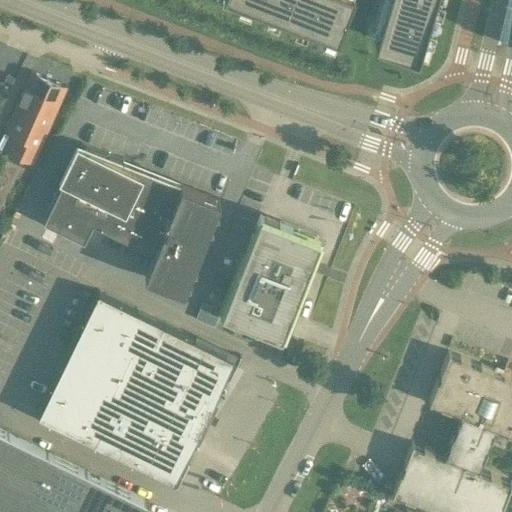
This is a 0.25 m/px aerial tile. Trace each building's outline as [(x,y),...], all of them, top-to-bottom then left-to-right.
[(248,0),(337,35),(350,0),(248,0)] [(384,0),(374,36),(417,49),(431,0),(384,0)] [(5,148),(15,152),(48,77),(31,70),(6,128),(12,131),(5,148)] [(7,72),(2,82),(10,86),(15,76),(7,72)] [(48,77),(15,152),(33,160),(66,85),(48,77)] [(60,172),(64,174),(42,218),(83,238),(92,220),(153,249),(144,272),(183,288),(219,196),(75,140),(60,172)] [(221,308),(281,332),(305,269),(313,272),(317,261),(310,258),(319,235),(259,211),(221,308)] [(37,413),(166,476),(179,471),(231,365),(226,352),(97,289),(37,413)] [(496,426),(511,433),(511,375),(448,350),(428,400),(461,413),(444,454),(412,441),(392,491),(445,511),(499,511),(511,481),(479,468),(496,426)] [(0,504),(14,511),(141,511),(147,501),(0,429),(0,504)]
